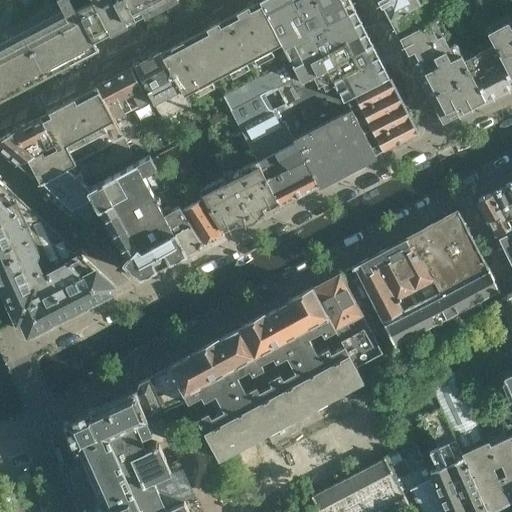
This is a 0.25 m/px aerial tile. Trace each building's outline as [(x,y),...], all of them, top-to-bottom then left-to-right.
[(0,0),(0,101),(99,50),(94,41),(78,9),(94,1),(92,0),(0,0)] [(92,0),(94,1),(110,32),(172,0),(92,0)] [(301,80),(260,0),(161,52),(184,96),(213,80),(222,98),(232,117),(301,80)] [(389,77),(350,0),(260,0),(301,80),(323,123),(352,108),(350,104),(347,99),(389,77)] [(378,0),(381,6),(383,5),(390,19),(420,4),(418,0),(378,0)] [(110,32),(94,1),(78,9),(94,41),(110,32)] [(430,21),(421,3),(420,4),(390,19),(400,37),(430,21)] [(511,18),(487,32),(494,45),(511,80),(511,18)] [(484,99),(464,61),(455,45),(448,48),(434,19),(430,21),(400,37),(443,120),(484,99)] [(511,84),(511,80),(494,45),(464,61),(484,99),(511,84)] [(189,106),(184,96),(161,52),(135,67),(162,119),(189,106)] [(149,101),(132,68),(114,78),(131,110),(149,101)] [(362,109),(397,91),(389,77),(347,99),(350,104),(358,100),(362,109)] [(131,110),(114,78),(97,86),(108,108),(107,108),(113,120),(131,110)] [(135,163),(113,120),(107,108),(108,108),(97,86),(41,116),(58,148),(44,156),(42,151),(17,164),(38,183),(77,162),(90,188),(135,163)] [(361,127),(404,105),(397,91),(362,109),(366,117),(358,121),(361,127)] [(376,136),(411,119),(409,115),(404,105),(361,127),(364,132),(372,128),(374,133),(376,136)] [(319,184),(375,154),(372,147),(364,132),(361,127),(358,121),(352,108),(323,123),(300,134),(298,130),(293,133),(296,140),(257,160),(280,203),(319,184)] [(58,148),(41,116),(14,131),(22,145),(24,146),(33,141),(38,144),(42,151),(44,156),(58,148)] [(383,150),(418,133),(411,119),(376,136),(380,143),(372,147),(375,154),(383,150)] [(42,151),(38,144),(33,141),(24,146),(22,145),(14,131),(0,137),(0,149),(17,164),(42,151)] [(183,198),(197,191),(170,148),(153,157),(149,159),(171,194),(180,207),(204,241),(223,231),(223,230),(204,201),(189,208),(183,198)] [(204,241),(180,207),(174,210),(164,197),(171,194),(149,159),(147,157),(135,163),(90,188),(77,162),(38,183),(89,229),(90,228),(89,226),(94,223),(95,218),(93,214),(100,210),(126,257),(124,259),(123,258),(122,259),(140,275),(204,242),(204,241)] [(280,203),(257,160),(200,188),(223,230),(223,231),(241,223),(250,222),(254,220),(261,213),(280,203)] [(114,284),(48,224),(0,180),(0,281),(18,321),(22,319),(28,333),(114,289),(114,284)] [(511,214),(511,201),(504,186),(492,192),(506,218),(511,214)] [(511,214),(506,218),(492,192),(477,200),(498,238),(511,231),(511,214)] [(458,210),(353,266),(396,346),(442,321),(500,292),(488,267),(458,210)] [(511,250),(511,231),(498,238),(505,253),(511,250)] [(383,352),(340,273),(313,288),(336,328),(344,344),(356,366),(383,352)] [(197,417),(219,458),(267,432),(273,442),(321,416),(316,405),(363,379),(356,366),(344,344),(331,351),(328,346),(317,352),(309,336),(321,329),(324,334),(336,328),(313,288),(313,287),(288,300),(289,301),(266,314),(265,313),(241,326),(241,327),(218,339),(217,339),(192,352),(193,353),(169,366),(170,366),(180,385),(189,401),(202,394),(204,399),(216,393),(224,409),(211,416),(209,411),(197,417)] [(511,292),(501,297),(510,319),(494,327),(511,365),(511,292)] [(342,342),(336,332),(329,335),(335,346),(342,342)] [(167,508),(154,479),(171,472),(159,443),(158,444),(157,441),(153,443),(154,446),(147,449),(142,437),(152,432),(146,419),(165,410),(162,405),(167,403),(163,394),(180,385),(170,366),(139,382),(137,389),(136,390),(136,389),(131,391),(132,392),(95,409),(94,408),(93,409),(93,408),(64,421),(77,451),(81,449),(81,450),(82,450),(103,498),(102,499),(103,500),(97,502),(101,511),(189,511),(184,500),(167,508)] [(511,433),(487,445),(454,371),(426,383),(429,389),(423,392),(432,411),(441,406),(488,511),(511,499),(511,433)] [(511,371),(502,376),(504,379),(506,379),(511,393),(511,371)] [(487,511),(488,511),(441,406),(424,414),(438,446),(467,511),(487,511)] [(413,442),(403,424),(401,419),(388,426),(400,449),(413,442)] [(437,467),(429,471),(446,511),(467,511),(438,446),(429,451),(437,467)] [(400,511),(411,507),(389,465),(385,457),(311,495),(318,508),(311,511),(400,511)] [(446,511),(429,471),(425,463),(410,470),(403,457),(389,465),(411,507),(413,511),(446,511)] [(34,482),(30,472),(17,477),(22,487),(34,482)]
